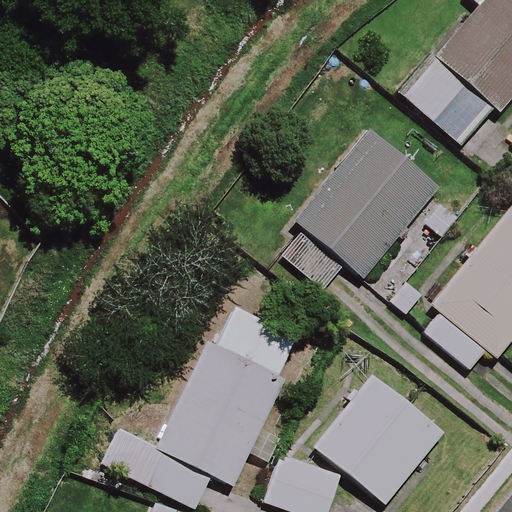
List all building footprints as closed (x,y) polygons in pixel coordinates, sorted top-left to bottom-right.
[(511,98),(511,0),(466,0),(479,10),(402,98),(459,148),(491,112),(497,117),(511,98)] [(432,193),(365,138),(292,229),(359,283),(432,193)] [(481,353),(493,362),(511,337),(511,213),(507,210),(428,309),(435,314),(419,335),(466,372),(481,353)] [(190,511),(207,479),(228,489),(243,457),(265,468),(277,445),(254,434),(299,344),(224,307),(153,450),(115,431),(98,467),(188,511),(190,511)] [(436,439),(365,382),(309,451),(380,508),(436,439)] [(323,511),(336,478),(279,457),(261,505),(280,511),(323,511)]
